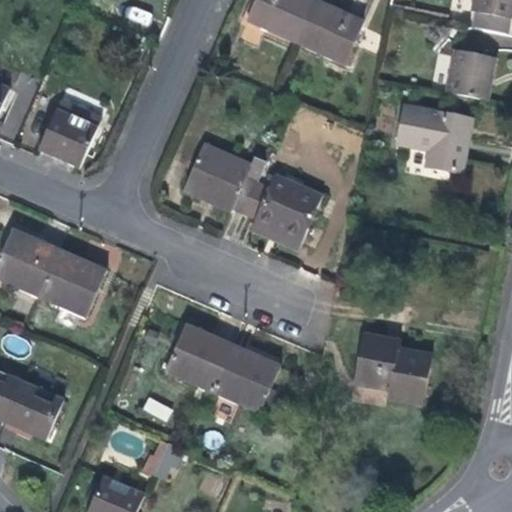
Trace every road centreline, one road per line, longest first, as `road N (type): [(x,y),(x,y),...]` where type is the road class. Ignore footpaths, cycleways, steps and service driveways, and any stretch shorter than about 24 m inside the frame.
road 1 (residential): [(108,213),(198,0)]
road 2 (residential): [(108,213),(299,303)]
